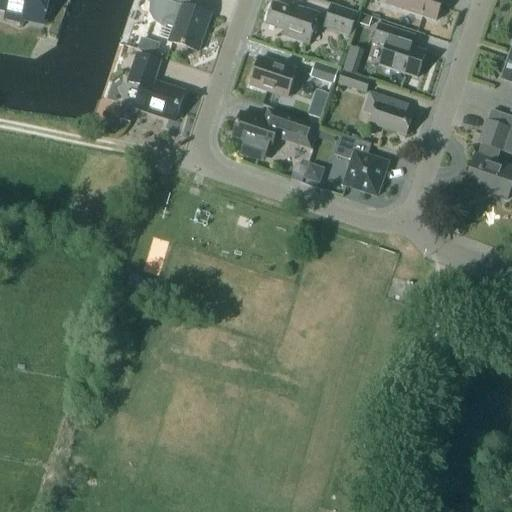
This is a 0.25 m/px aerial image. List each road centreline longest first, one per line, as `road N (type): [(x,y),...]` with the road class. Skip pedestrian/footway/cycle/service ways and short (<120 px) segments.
road 1 (residential): [(407,227),(368,222),(193,164),(245,0)]
road 2 (residential): [(407,227),(482,0)]
road 3 (unknown): [(193,164),(0,119)]
